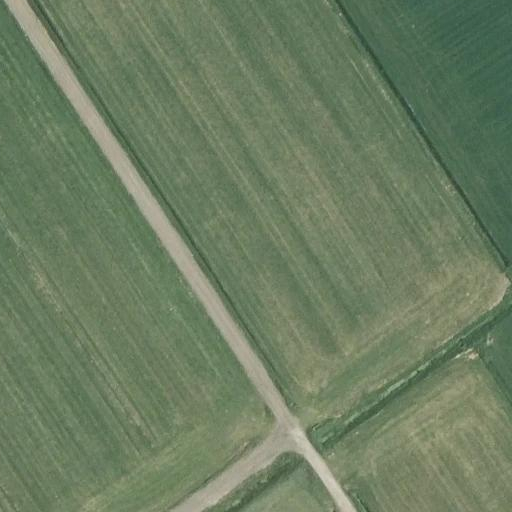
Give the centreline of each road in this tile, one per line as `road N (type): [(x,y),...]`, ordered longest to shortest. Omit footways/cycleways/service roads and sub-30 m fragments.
road 1 (track): [(346,511),(12,0)]
road 2 (track): [(294,436),(188,511)]
